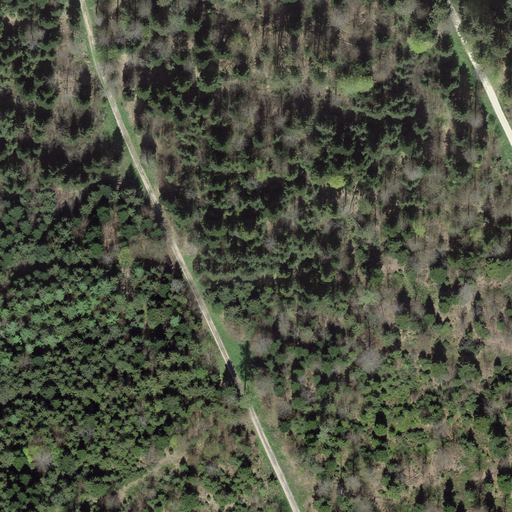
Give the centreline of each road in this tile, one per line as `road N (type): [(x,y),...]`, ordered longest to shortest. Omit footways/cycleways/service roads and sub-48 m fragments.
road 1 (track): [(296,511),(126,135),(81,0)]
road 2 (track): [(511,141),(443,0)]
